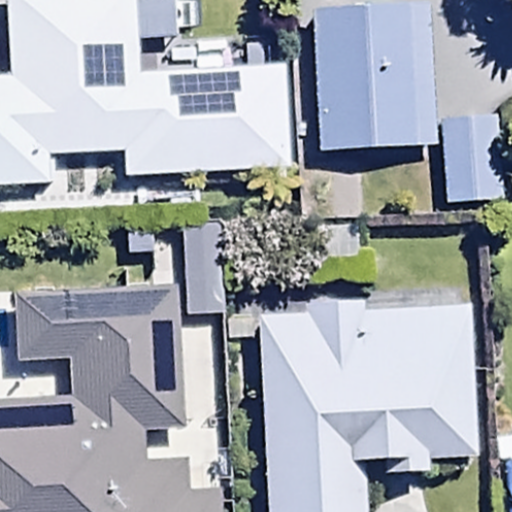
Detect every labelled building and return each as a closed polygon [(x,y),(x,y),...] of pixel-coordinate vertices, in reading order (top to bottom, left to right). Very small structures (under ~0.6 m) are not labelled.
[(0,0),(3,84),(0,83),(0,193),(40,192),(39,161),(115,159),(116,186),(280,180),(276,71),(132,76),(129,0),(0,0)] [(422,9),(304,15),(311,158),(429,153),(422,9)] [(498,124),(435,126),(437,209),(499,208),(498,124)] [(217,233),(174,235),(177,323),(220,321),(217,233)] [(0,511),(214,511),(214,497),(178,498),(177,466),(136,467),(136,446),(174,445),(170,294),(6,300),(8,370),(29,369),(30,405),(0,406),(0,511)] [(301,321),(249,323),(258,511),(355,511),(354,471),(370,470),(370,479),(419,477),(418,465),(468,463),(460,312),(357,317),(356,308),(300,311),(301,321)]
